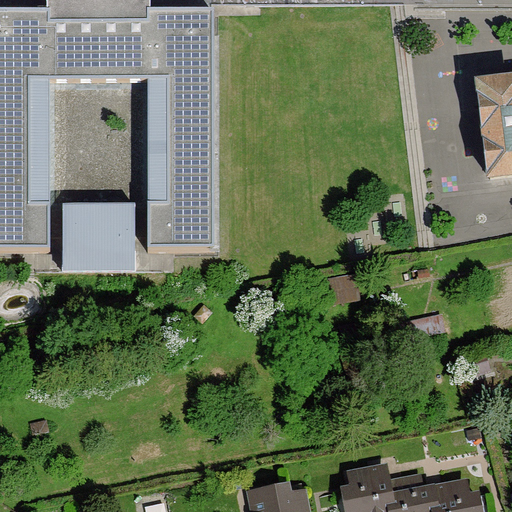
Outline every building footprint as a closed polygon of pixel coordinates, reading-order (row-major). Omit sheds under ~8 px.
[(47,14),(0,14),(0,253),(50,253),(50,85),(147,85),(148,253),(215,253),(215,14),(150,14),(150,6),(47,6),(47,14)] [(511,83),(479,88),(490,180),(511,177),(511,83)] [(135,207),(63,207),(63,273),(135,273),(135,207)] [(391,511),(387,484),(388,484),(385,469),(350,475),(353,490),(344,492),(347,511),(391,511)] [(435,511),(431,491),(423,492),(420,478),(388,484),(387,484),(391,511),(435,511)] [(435,511),(479,511),(477,497),(467,499),(464,484),(431,491),(435,511)] [(306,511),(303,494),(289,497),(287,488),(257,493),(261,511),(259,511),(306,511)]
